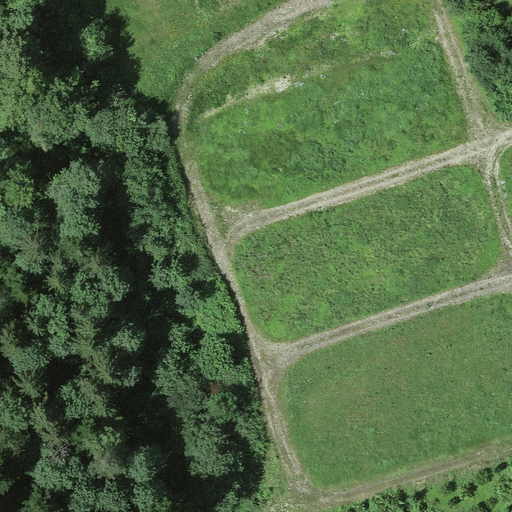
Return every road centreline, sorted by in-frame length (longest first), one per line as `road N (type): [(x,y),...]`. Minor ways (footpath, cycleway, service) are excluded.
road 1 (track): [(511,131),(247,213),(230,224),(220,248),(291,471),(307,493),(356,494),(511,440)]
road 2 (track): [(511,280),(258,363)]
